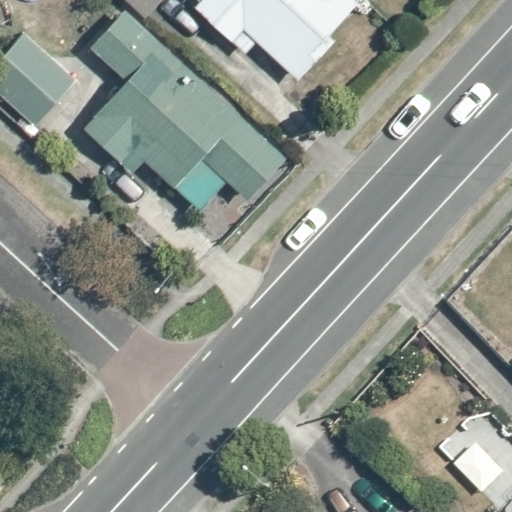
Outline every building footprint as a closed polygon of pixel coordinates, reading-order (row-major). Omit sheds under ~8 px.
[(160,0),(110,0),(121,10),(94,36),(128,70),(80,118),(135,172),(153,153),(204,203),(233,173),(252,192),(296,147),(275,127),(282,120),(229,67),(218,78),(150,11),(160,0)] [(196,0),(196,1),(250,52),(265,36),(299,68),(362,0),(196,0)] [(76,77),(20,29),(0,52),(0,94),(35,124),(76,77)] [(0,391),(8,382),(0,374),(0,391)] [(511,511),(511,484),(493,504),(501,511),(511,511)]
